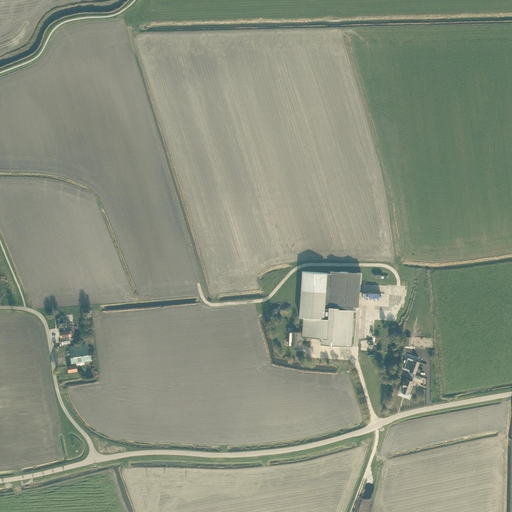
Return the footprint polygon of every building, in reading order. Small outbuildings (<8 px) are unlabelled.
[(303,333),(302,340),(311,341),(311,338),(322,339),(322,345),(350,346),(353,310),(324,308),(327,273),(302,271),(299,317),(304,318),(303,333)] [(360,273),(331,271),(328,304),(358,306),(360,273)] [(66,327),(70,326),(69,320),(63,322),(62,316),(60,316),(60,313),(54,313),(55,317),(57,328),(66,327)] [(302,340),(303,333),(297,333),(297,332),(288,332),(288,342),(289,342),(289,346),(295,346),(296,340),(297,340),(297,339),(302,340)] [(67,366),(68,372),(77,371),(75,363),(92,360),(89,348),(88,348),(88,343),(73,345),(74,351),(69,351),(71,364),(72,364),(72,365),(67,366)] [(404,382),(402,387),(403,387),(401,392),(407,395),(419,362),(414,360),(407,358),(403,369),(408,371),(407,374),(408,375),(406,379),(405,382),(404,382)]
